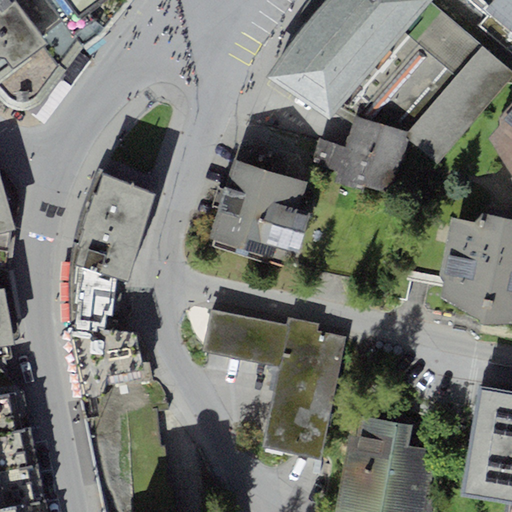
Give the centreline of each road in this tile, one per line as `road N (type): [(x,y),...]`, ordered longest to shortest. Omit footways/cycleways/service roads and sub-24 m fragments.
road 1 (residential): [(160,279),(511,356)]
road 2 (residential): [(75,511),(37,272),(52,168)]
road 3 (residential): [(160,279),(222,0)]
road 4 (residential): [(249,498),(168,343),(160,279)]
road 5 (residential): [(52,168),(84,112),(196,0)]
